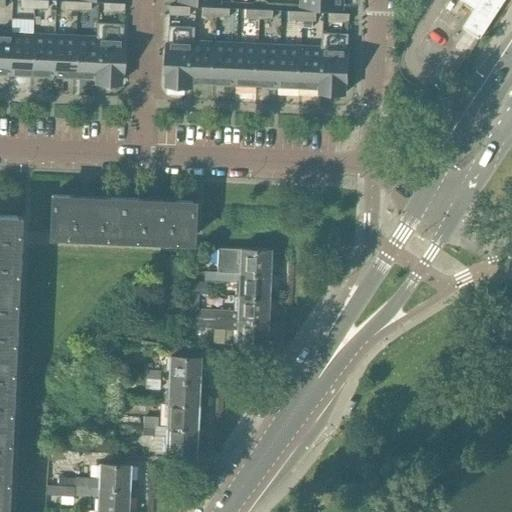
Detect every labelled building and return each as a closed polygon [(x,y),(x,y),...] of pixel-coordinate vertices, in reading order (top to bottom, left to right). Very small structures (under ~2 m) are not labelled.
[(20,0),(20,7),(34,8),(34,0),(20,0)] [(47,9),(47,0),(34,0),(34,8),(47,9)] [(480,36),(503,0),(479,0),(475,7),(463,25),(472,31),(480,36)] [(64,1),(64,9),(77,10),(77,1),(64,1)] [(90,11),(91,2),(77,1),(77,10),(90,11)] [(103,11),(123,12),(124,3),(104,2),(103,11)] [(190,15),(190,6),(170,5),(170,14),(190,15)] [(203,7),(203,16),(216,16),(217,7),(203,7)] [(230,17),(230,8),(217,7),(216,16),(230,17)] [(247,9),(246,18),(260,18),(260,9),(247,9)] [(273,19),(273,10),(260,9),(260,18),(273,19)] [(290,11),(289,19),(303,20),(303,11),(290,11)] [(316,21),(316,12),(303,11),(303,20),(316,21)] [(329,21),(349,22),(349,13),(329,12),(329,21)] [(97,22),(96,38),(94,77),(94,81),(98,81),(120,82),(123,23),(97,22)] [(193,86),(193,81),(195,43),(195,26),(169,25),(167,84),(193,86)] [(347,67),(349,33),(322,32),(322,48),(320,87),(320,91),(346,92),(347,67)] [(11,34),(0,33),(0,72),(10,73),(11,34)] [(33,35),(11,34),(10,73),(27,74),(31,74),(33,35)] [(54,36),(33,35),(31,74),(52,75),(54,36)] [(75,37),(54,36),(52,75),(73,76),(75,37)] [(75,37),(73,76),(94,77),(96,38),(75,37)] [(193,81),(214,82),(216,44),(195,43),(193,81)] [(214,82),(235,83),(237,44),(216,44),(214,82)] [(237,44),(235,83),(253,84),(256,84),(258,45),(237,44)] [(256,84),(278,85),(279,46),(258,45),(256,84)] [(278,85),(299,86),(301,47),(279,46),(278,85)] [(301,47),(299,86),(320,87),(322,48),(301,47)] [(52,232),(121,235),(123,197),(54,194),(52,232)] [(121,235),(192,239),(193,200),(123,197),(121,235)] [(0,284),(14,285),(18,215),(0,213),(0,284)] [(268,265),(268,264),(269,250),(270,251),(270,249),(217,247),(216,269),(268,272),(268,265)] [(267,286),(268,275),(268,272),(216,269),(216,271),(203,271),(203,281),(238,282),(237,295),(266,296),(267,286)] [(0,354),(11,355),(14,285),(0,284),(0,354)] [(266,307),(266,296),(237,295),(237,310),(213,309),(213,316),(265,319),(266,307)] [(264,343),(265,319),(213,316),(213,318),(190,318),(189,327),(216,328),(216,331),(224,331),(224,343),(266,344),(266,343),(264,343)] [(0,424),(8,425),(11,355),(0,354),(0,424)] [(198,380),(198,376),(199,358),(200,358),(200,357),(170,355),(169,379),(198,380)] [(160,370),(145,369),(145,378),(159,378),(160,370)] [(144,388),(159,389),(159,378),(145,378),(144,388)] [(197,403),(198,383),(198,380),(169,379),(167,403),(198,404),(198,403),(197,403)] [(196,427),(196,419),(196,417),(197,405),(198,405),(198,404),(167,403),(166,426),(196,427)] [(157,426),(157,417),(143,416),(142,426),(157,426)] [(0,495),(5,495),(8,425),(0,424),(0,495)] [(194,450),(196,429),(196,427),(166,426),(157,426),(142,426),(142,435),(153,436),(153,450),(196,452),(196,450),(194,450)] [(127,482),(127,479),(128,466),(129,466),(129,464),(99,463),(99,464),(100,464),(99,477),(75,476),(74,485),(127,487),(127,482)] [(74,485),(74,496),(98,497),(98,509),(97,509),(126,510),(127,498),(127,494),(127,489),(127,487),(74,485)]
